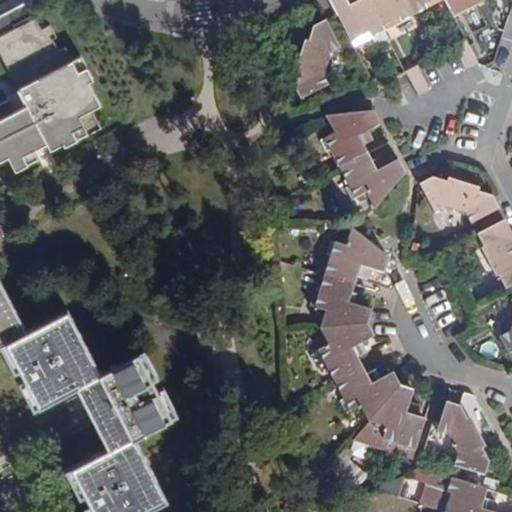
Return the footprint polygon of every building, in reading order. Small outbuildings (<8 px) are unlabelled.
[(45,24),(29,0),(27,0),(0,19),(0,42),(27,94),(54,144),(61,141),(70,136),(72,140),(85,133),(79,122),(90,117),(96,127),(109,121),(100,104),(108,100),(96,76),(100,74),(93,60),(84,65),(72,41),(64,45),(58,33),(61,32),(55,19),(45,24)] [(365,0),(359,3),(357,0),(347,0),(346,1),(345,0),(329,0),(352,43),(362,37),(360,33),(367,30),(369,34),(394,21),(392,17),(398,14),(399,18),(422,7),(420,3),(425,0),(427,0),(429,3),(435,0),(365,0)] [(444,0),(448,9),(464,0),(444,0)] [(481,8),(463,16),(471,34),(489,27),(481,8)] [(338,43),(323,14),(308,21),(304,34),(300,33),(290,65),(294,68),(291,81),(298,94),(325,80),(319,70),(324,68),(326,63),(323,62),(325,54),(329,54),(331,51),(329,48),(338,43)] [(477,63),(464,38),(452,44),(465,68),(477,63)] [(430,87),(418,61),(405,68),(418,93),(430,87)] [(54,144),(27,94),(0,107),(0,167),(6,164),(13,177),(25,170),(20,160),(54,144)] [(380,119),(374,108),(322,112),(332,129),(317,137),(325,150),(330,147),(350,183),(346,186),(353,198),(368,190),(376,204),(406,168),(400,157),(379,168),(374,160),(368,163),(364,155),(358,144),(364,140),(359,131),(380,119)] [(358,144),(364,155),(370,152),(364,140),(358,144)] [(374,160),(370,152),(364,155),(368,163),(374,160)] [(441,183),(424,178),(414,184),(429,213),(437,208),(440,212),(445,213),(446,208),(456,212),(455,215),(458,216),(462,215),(467,223),(495,208),(487,195),(474,191),(474,188),(443,178),(441,183)] [(511,238),(503,220),(473,236),(501,290),(511,284),(511,248),(508,240),(511,238)] [(391,254),(352,222),(346,239),(330,236),(326,250),(332,252),(321,289),(316,289),(311,304),(327,308),(324,325),(333,342),(318,350),(325,364),(331,361),(350,396),(345,398),(352,411),(368,403),(376,419),(395,425),(390,440),(403,444),(405,439),(425,446),(432,422),(423,419),(425,411),(415,408),(421,384),(407,380),(400,368),(377,380),(373,373),(367,376),(362,367),(357,357),(363,354),(358,344),(380,331),(374,321),(377,306),(352,300),(355,291),(348,289),(351,279),(353,269),(360,271),(362,261),(388,267),(391,254)] [(353,269),(351,279),(357,281),(360,271),(353,269)] [(37,334),(6,275),(0,277),(0,352),(13,346),(19,343),(32,367),(38,380),(51,403),(86,385),(110,372),(103,360),(78,312),(37,334)] [(357,281),(351,279),(348,289),(355,291),(357,281)] [(511,299),(508,302),(511,310),(509,311),(508,317),(511,319),(509,326),(506,326),(504,329),(508,335),(497,340),(511,368),(511,299)] [(179,416),(146,353),(110,372),(86,385),(118,446),(81,466),(93,489),(101,503),(105,511),(144,511),(174,496),(142,436),(179,416)] [(373,373),(368,363),(362,367),(367,376),(373,373)] [(462,412),(448,407),(438,436),(448,440),(447,442),(450,448),(453,447),(455,450),(453,453),(455,459),(459,460),(457,470),(487,480),(492,467),(485,453),(488,451),(474,422),(469,424),(462,412)] [(423,419),(432,422),(435,414),(425,411),(423,419)] [(480,490),(452,480),(448,491),(452,492),(450,498),(446,497),(441,511),(494,511),(483,508),(485,501),(477,499),(480,490)] [(485,501),(487,492),(480,490),(477,499),(485,501)]
